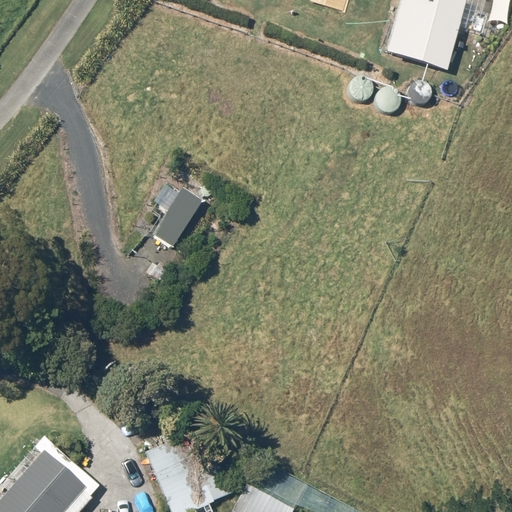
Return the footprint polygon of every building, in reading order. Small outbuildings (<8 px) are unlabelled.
[(394,0),(380,55),(445,72),(456,29),(484,36),(489,17),(481,15),(484,0),(394,0)] [(169,249),(201,202),(182,188),(173,201),(162,194),(150,212),(161,219),(150,236),(169,249)] [(208,511),(205,505),(229,495),(215,462),(194,470),(180,437),(142,453),(166,511),(208,511)] [(0,495),(0,511),(72,511),(86,496),(79,490),(81,488),(39,451),(0,495)] [(354,511),(255,461),(228,511),(354,511)]
